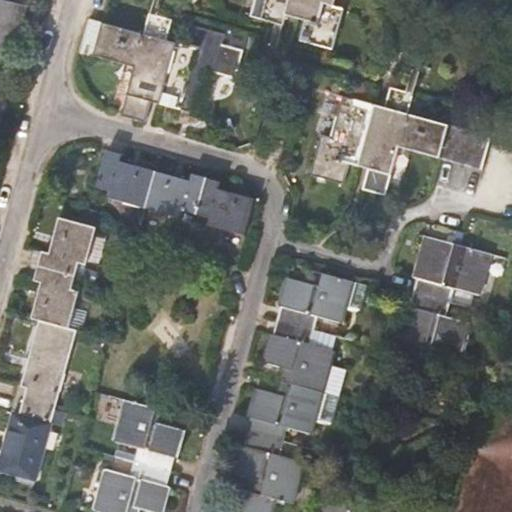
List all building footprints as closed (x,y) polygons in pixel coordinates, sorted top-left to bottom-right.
[(0,0),(0,52),(16,56),(27,6),(0,0)] [(256,0),(252,17),(283,25),(287,15),(297,18),(304,20),(299,41),(332,49),(342,8),(335,6),(336,0),(256,0)] [(187,47),(178,44),(167,40),(172,20),(150,15),(145,34),(90,20),(82,53),(135,68),(123,117),(145,122),(150,101),(193,112),(204,74),(214,76),(215,72),(236,78),(242,57),(244,51),(221,45),(225,36),(193,27),(187,47)] [(362,190),(364,191),(385,197),(399,148),(481,171),(491,138),(408,114),(414,95),(391,88),(385,108),(343,96),(331,137),(322,135),(310,176),(342,185),(349,165),(367,170),(362,190)] [(121,155),(107,151),(97,187),(111,192),(109,199),(182,219),(184,211),(210,219),(209,226),(245,236),(255,199),(220,190),(222,183),(193,175),(190,181),(120,162),(121,155)] [(42,252),(38,267),(76,277),(79,264),(85,265),(96,228),(59,218),(50,253),(42,252)] [(449,230),(445,242),(460,246),(463,234),(449,230)] [(417,280),(414,293),(450,303),(453,289),(479,296),(491,254),(460,246),(445,242),(426,237),(414,279),(417,280)] [(72,290),(76,277),(38,267),(34,280),(41,284),(32,319),(39,322),(76,332),(82,333),(87,312),(76,309),(80,292),(72,290)] [(282,307),(278,321),(314,331),(318,317),(343,323),(354,282),(311,272),(309,284),(286,278),(279,305),(282,307)] [(446,317),(450,303),(414,293),(410,307),(406,306),(395,347),(461,365),(471,324),(446,317)] [(285,369),(282,381),(324,392),(335,395),(341,374),(330,370),(335,352),(310,344),(314,331),(278,321),(274,335),(270,334),(263,363),(285,369)] [(24,402),(55,410),(76,332),(39,322),(22,385),(27,388),(24,402)] [(324,392),(282,381),(278,395),(255,388),(249,416),(251,418),(248,432),(284,442),(287,428),(312,435),(316,421),(327,425),(332,422),(339,396),(335,395),(324,392)] [(138,448),(134,463),(171,472),(174,458),(179,459),(187,430),(164,424),(166,412),(123,400),(113,441),(138,448)] [(55,410),(24,402),(20,415),(13,413),(0,465),(0,471),(35,481),(51,423),(62,427),(67,412),(55,410)] [(280,457),(284,442),(248,432),(243,447),(240,446),(233,473),(256,480),(252,493),(247,492),(242,511),(273,511),(277,500),(294,504),(304,464),(280,457)] [(168,486),(171,472),(134,463),(130,476),(105,470),(94,509),(103,511),(139,511),(141,509),(153,511),(164,511),(171,488),(168,486)]
